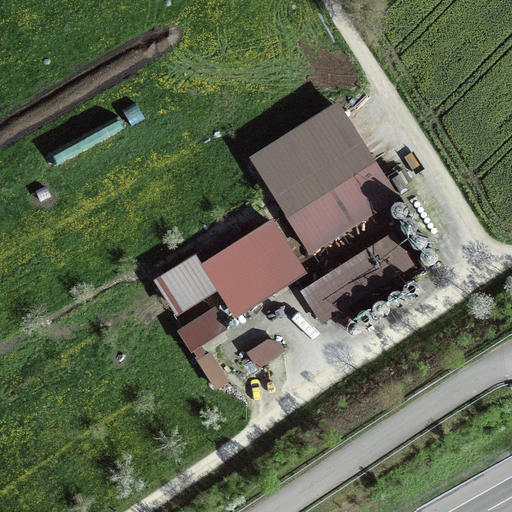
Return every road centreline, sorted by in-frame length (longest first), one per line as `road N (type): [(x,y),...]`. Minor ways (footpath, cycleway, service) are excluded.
road 1 (track): [(502,265),(136,511)]
road 2 (track): [(502,265),(330,0)]
road 3 (unclassified): [(269,511),(435,399),(511,358)]
